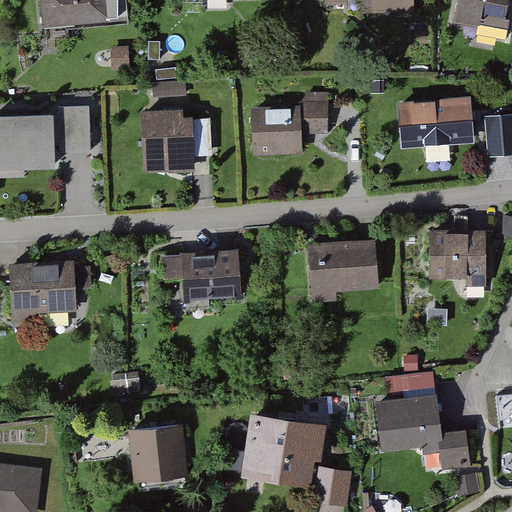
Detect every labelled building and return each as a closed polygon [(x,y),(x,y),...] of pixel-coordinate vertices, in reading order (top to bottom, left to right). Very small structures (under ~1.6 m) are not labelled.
[(114,0),(38,0),(42,33),(117,25),(114,0)] [(415,0),(321,0),(323,14),(416,8),(415,0)] [(511,15),(511,0),(454,0),(451,21),(509,33),(511,15)] [(334,99),(249,105),(253,162),(338,155),(334,99)] [(480,102),(398,105),(400,152),(482,148),(480,102)] [(194,112),(133,111),(132,173),(192,174),(194,112)] [(75,116),(22,120),(27,175),(80,170),(75,116)] [(511,117),(488,118),(489,159),(511,157),(511,117)] [(491,227),(426,231),(429,283),(494,280),(491,227)] [(377,236),(301,244),(307,301),(383,293),(377,236)] [(243,250),(170,249),(169,301),(242,302),(243,250)] [(75,257),(5,260),(8,320),(77,318),(75,257)] [(442,393),(372,403),(379,455),(423,448),(427,480),(481,472),(474,429),(448,433),(442,393)] [(328,428),(252,413),(240,476),(349,497),(355,467),(321,460),(328,428)] [(183,424),(128,433),(137,488),(192,479),(183,424)] [(44,511),(49,462),(0,457),(0,511),(44,511)]
